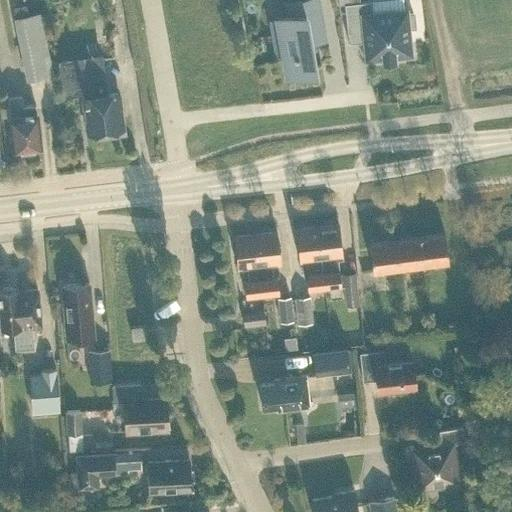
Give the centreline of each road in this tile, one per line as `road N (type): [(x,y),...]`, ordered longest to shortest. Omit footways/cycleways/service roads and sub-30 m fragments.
road 1 (primary): [(511,136),(298,155),(182,188)]
road 2 (primary): [(182,188),(355,177),(511,145)]
road 3 (residential): [(234,463),(199,386),(182,188)]
road 4 (residential): [(148,0),(182,188)]
road 5 (primary): [(0,211),(182,188)]
road 6 (track): [(463,156),(431,0)]
road 7 (residential): [(234,463),(385,442)]
